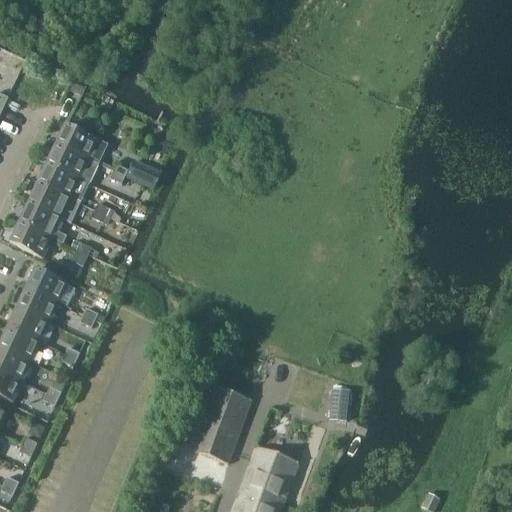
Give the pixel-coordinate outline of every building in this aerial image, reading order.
[(97,166),(106,146),(65,126),(56,146),(88,161),(97,166)] [(88,186),(97,166),(88,161),(56,146),(46,167),(88,186)] [(162,174),(158,172),(134,161),(126,179),(151,190),(154,192),(162,174)] [(124,178),(127,172),(116,166),(112,173),(124,178)] [(80,204),(88,186),(46,167),(38,185),(80,204)] [(120,185),(124,178),(112,173),(109,180),(120,185)] [(70,224),(80,204),(38,185),(29,204),(61,219),(70,224)] [(64,245),(68,237),(55,232),(61,219),(29,204),(19,224),(52,239),(64,245)] [(105,217),(109,210),(98,205),(94,212),(105,217)] [(109,210),(105,217),(110,219),(119,224),(121,220),(113,213),(109,210)] [(102,224),(105,217),(94,212),(91,219),(102,224)] [(42,260),(52,239),(19,224),(10,245),(42,260)] [(87,257),(91,250),(80,245),(77,251),(77,252),(87,257)] [(84,264),(87,257),(77,252),(71,263),(82,268),(84,264)] [(57,306),(67,286),(35,271),(26,291),(57,306)] [(48,325),(57,306),(26,291),(17,310),(48,325)] [(39,345),(48,325),(17,310),(8,330),(39,345)] [(94,323),(97,316),(86,310),(83,317),(94,323)] [(91,329),(94,323),(83,317),(79,324),(91,329)] [(0,351),(30,365),(39,345),(8,330),(0,347),(0,351)] [(75,362),(78,355),(67,350),(64,357),(75,362)] [(0,374),(21,384),(30,365),(0,351),(0,374)] [(72,369),(75,362),(64,357),(61,363),(72,369)] [(0,398),(12,404),(21,384),(0,374),(0,398)] [(57,401),(60,394),(49,389),(46,395),(57,401)] [(228,466),(251,402),(215,390),(202,427),(193,454),(228,466)] [(329,421),(347,423),(350,392),(332,390),(329,421)] [(54,407),(57,401),(46,395),(43,402),(54,407)] [(40,441),(45,429),(33,424),(28,436),(40,441)] [(33,452),(36,445),(25,440),(22,447),(33,452)] [(30,459),(33,452),(22,447),(19,454),(30,459)] [(281,511),(299,464),(259,449),(236,511),(281,511)] [(15,491),(18,485),(7,480),(4,487),(15,491)] [(12,498),(15,491),(4,487),(1,493),(12,498)] [(429,494),(421,509),(428,511),(434,511),(440,500),(429,494)]
